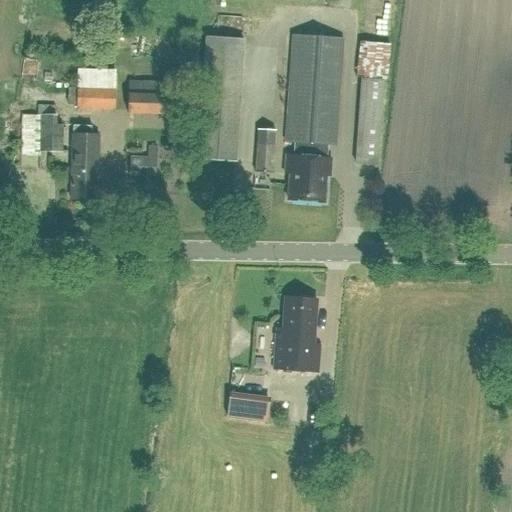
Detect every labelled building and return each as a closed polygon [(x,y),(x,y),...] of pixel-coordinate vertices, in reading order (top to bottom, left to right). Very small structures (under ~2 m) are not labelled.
[(133,52),(135,34),(106,30),(103,48),(133,52)] [(335,146),(342,40),(291,36),(284,142),(292,143),(291,156),(285,156),(283,174),(288,174),(286,199),(324,202),(326,168),(329,168),(330,159),(326,159),(326,145),(335,146)] [(241,39),(203,37),(196,160),(233,162),(241,39)] [(385,80),(389,44),(358,42),(354,77),(360,78),(354,164),(375,165),(381,80),(380,80),(380,79),(385,80)] [(180,127),(180,117),(181,83),(128,81),(126,115),(170,117),(170,126),(180,127)] [(76,88),(76,89),(67,88),(67,104),(75,105),(75,108),(113,110),(112,90),(76,88)] [(53,117),(53,104),(36,105),(36,115),(27,116),(21,116),(20,155),(39,156),(39,153),(60,154),(61,125),(55,125),(55,117),(53,117)] [(95,174),(96,136),(90,136),(90,126),(71,125),(67,200),(90,201),(91,174),(95,174)] [(163,176),(162,129),(112,130),(112,161),(125,161),(126,202),(173,201),(172,175),(163,176)] [(271,174),(273,131),(257,129),(253,173),(271,174)] [(45,182),(33,182),(32,168),(17,169),(17,206),(46,205),(45,182)] [(312,345),(316,301),(284,298),(281,329),(275,328),(271,369),(317,372),(319,345),(312,345)] [(29,346),(29,334),(3,335),(4,347),(29,346)] [(271,403),(229,400),(228,419),(270,422),(271,403)]
